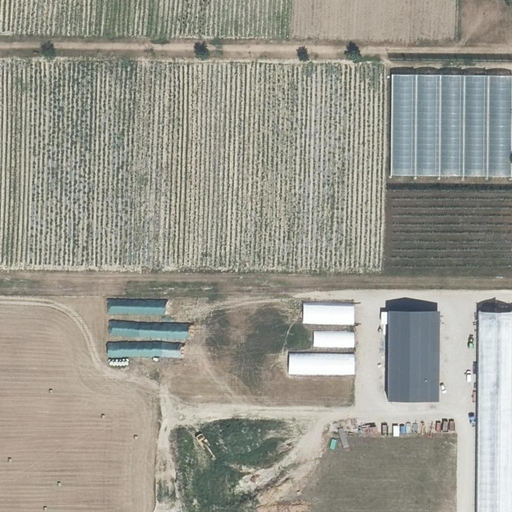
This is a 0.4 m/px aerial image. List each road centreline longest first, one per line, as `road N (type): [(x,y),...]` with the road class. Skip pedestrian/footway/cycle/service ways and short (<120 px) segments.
road 1 (track): [(0,291),(511,298)]
road 2 (track): [(0,46),(511,51)]
road 3 (track): [(471,298),(464,511)]
